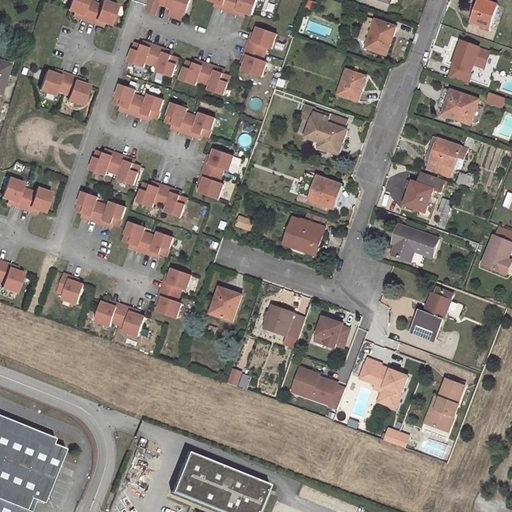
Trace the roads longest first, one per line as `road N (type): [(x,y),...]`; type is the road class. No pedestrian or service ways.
road 1 (residential): [(438,0),(336,290),(227,251)]
road 2 (unclassified): [(0,375),(91,416),(105,455),(86,511)]
road 3 (unknown): [(172,438),(270,475),(316,511)]
